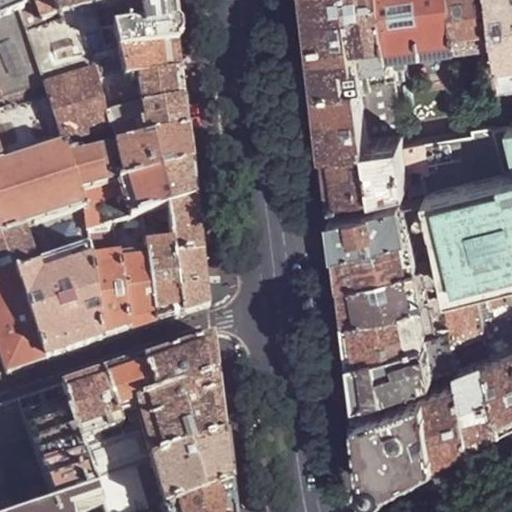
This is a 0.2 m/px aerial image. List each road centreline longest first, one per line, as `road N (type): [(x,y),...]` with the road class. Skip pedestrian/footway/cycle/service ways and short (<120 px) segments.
road 1 (residential): [(281,295),(0,391)]
road 2 (secondary): [(281,295),(255,84)]
road 3 (secondary): [(298,453),(281,295)]
